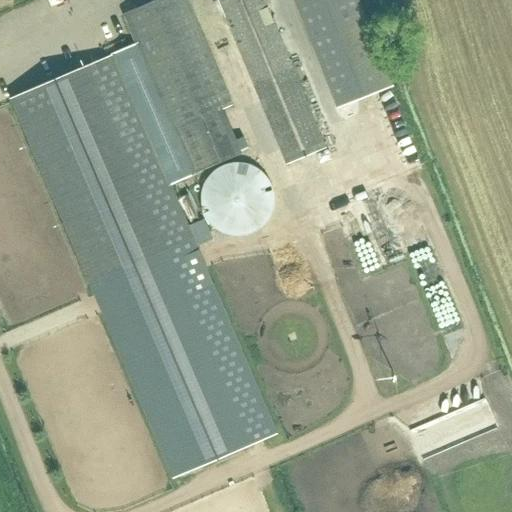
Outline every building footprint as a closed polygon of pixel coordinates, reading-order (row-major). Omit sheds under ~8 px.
[(172,131),(221,110),(232,106),(187,0),(156,0),(123,14),(136,44),(9,98),(171,477),(273,432),(170,185),(192,176),(172,131)] [(218,0),(255,83),(284,160),(324,143),(294,66),(265,0),(211,0),(212,1),(213,0),(218,0)] [(360,0),(294,0),(337,107),(394,85),(360,0)] [(240,154),(221,110),(172,131),(192,176),(240,154)] [(274,191),(268,178),(257,168),(244,163),(229,164),(216,170),(207,181),(202,194),(202,209),(209,222),(219,231),(233,236),(247,235),(260,229),(270,219),(275,205),(274,191)] [(382,252),(420,234),(403,197),(365,215),(382,252)]
